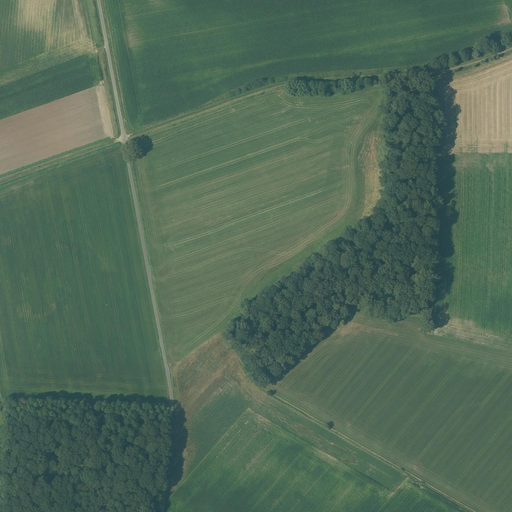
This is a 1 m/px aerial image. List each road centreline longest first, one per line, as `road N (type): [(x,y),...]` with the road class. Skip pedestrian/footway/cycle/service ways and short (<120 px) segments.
road 1 (track): [(511,45),(446,69),(278,83),(0,182)]
road 2 (unclassified): [(163,511),(173,403),(99,0)]
